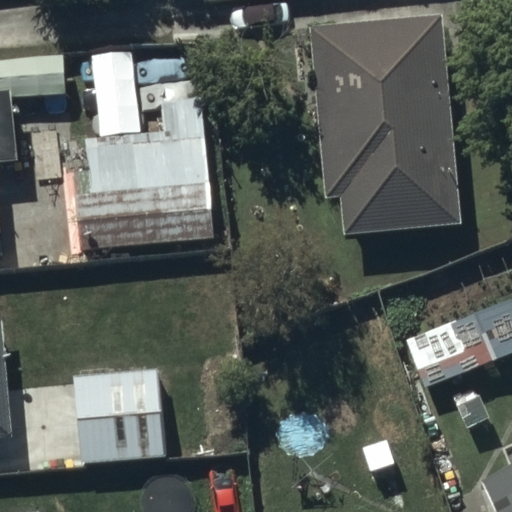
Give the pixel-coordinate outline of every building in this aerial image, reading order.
[(511,0),(471,0),(474,39),(511,36),(511,0)] [(443,22),(311,32),(325,206),(340,204),(343,243),(460,234),(443,22)] [(0,168),(16,168),(11,99),(0,99),(0,168)] [(88,176),(74,177),(80,256),(213,247),(207,149),(214,148),(212,106),(162,110),(164,138),(86,143),(88,176)] [(0,448),(11,448),(3,321),(0,321),(0,448)] [(158,374),(72,382),(80,470),(166,463),(158,374)] [(511,511),(511,475),(483,488),(493,511),(511,511)]
